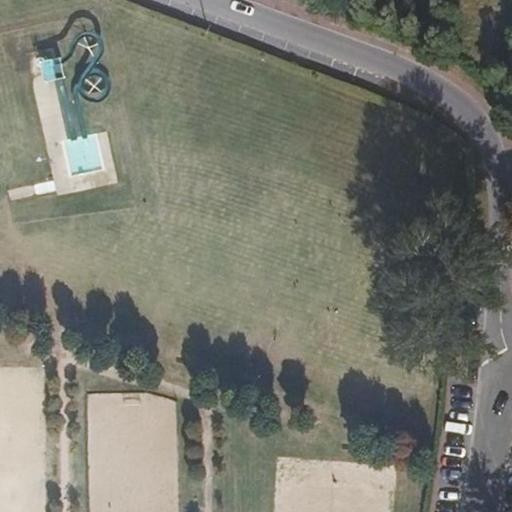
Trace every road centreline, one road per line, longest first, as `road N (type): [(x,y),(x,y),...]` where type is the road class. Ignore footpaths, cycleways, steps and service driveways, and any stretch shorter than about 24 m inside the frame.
road 1 (unclassified): [(494,374),(498,184),(477,123),(415,83),(203,0)]
road 2 (unclassified): [(474,511),(494,374)]
